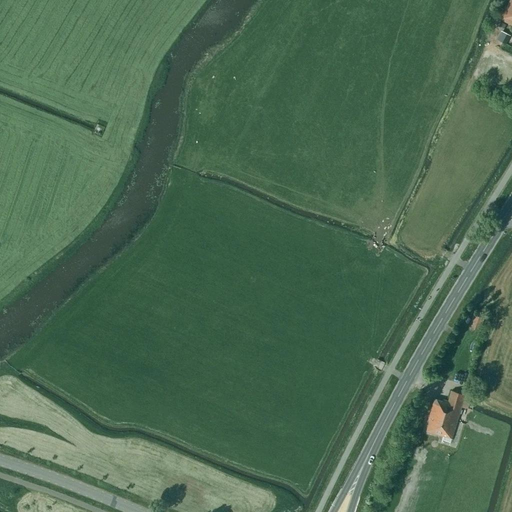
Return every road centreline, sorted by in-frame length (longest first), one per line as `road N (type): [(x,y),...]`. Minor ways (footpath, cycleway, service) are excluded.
road 1 (secondary): [(357,476),(504,217)]
road 2 (unclassified): [(0,461),(132,511)]
